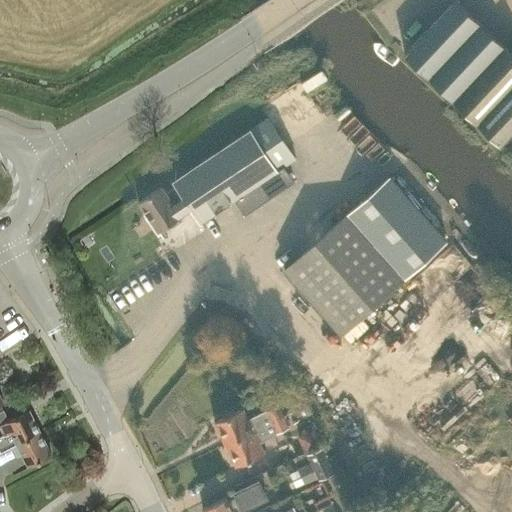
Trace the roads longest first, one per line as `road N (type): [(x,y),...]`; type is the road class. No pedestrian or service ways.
road 1 (secondary): [(31,164),(293,0)]
road 2 (unclassified): [(130,467),(3,235)]
